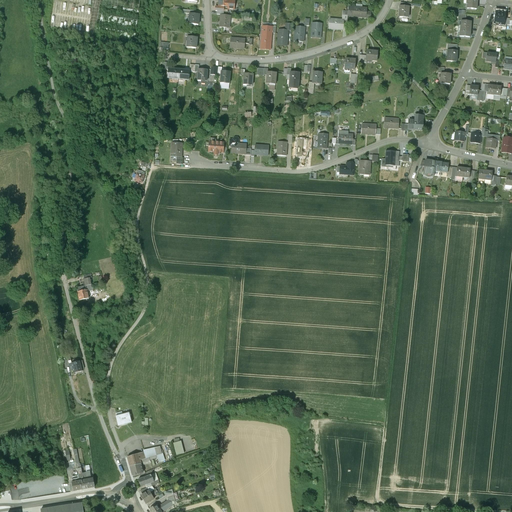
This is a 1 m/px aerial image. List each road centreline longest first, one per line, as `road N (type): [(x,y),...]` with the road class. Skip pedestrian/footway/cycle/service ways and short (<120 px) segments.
road 1 (unclassified): [(123,462),(99,414),(70,310),(63,271),(69,161),(31,0)]
road 2 (track): [(511,511),(384,503),(376,496),(412,172)]
road 3 (unclassified): [(123,462),(104,378),(144,307),(136,232),(151,166)]
road 4 (residential): [(425,143),(388,140),(293,171),(195,160)]
road 5 (residential): [(214,58),(269,60),(332,46),(366,30),(388,0)]
